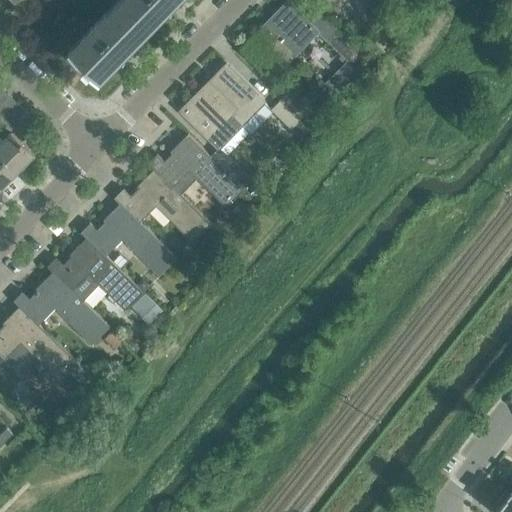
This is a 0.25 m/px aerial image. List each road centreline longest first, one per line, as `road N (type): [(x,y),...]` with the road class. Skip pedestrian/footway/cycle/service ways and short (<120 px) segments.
road 1 (residential): [(98,145),(242,0)]
road 2 (residential): [(0,242),(98,145)]
road 3 (residential): [(98,145),(0,51)]
